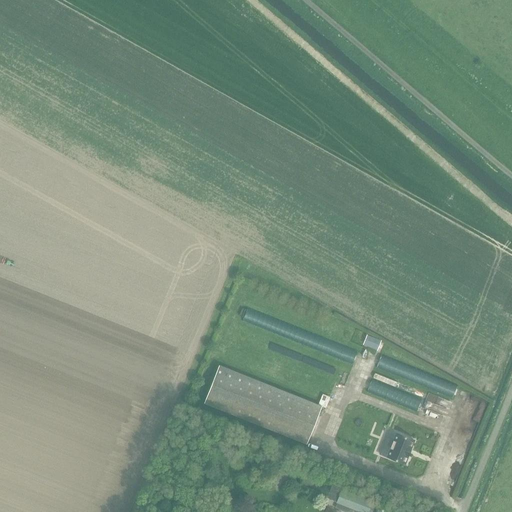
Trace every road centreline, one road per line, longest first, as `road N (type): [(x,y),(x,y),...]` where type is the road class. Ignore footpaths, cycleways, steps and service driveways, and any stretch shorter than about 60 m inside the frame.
road 1 (unclassified): [(511,175),(305,0)]
road 2 (track): [(343,0),(511,142)]
road 3 (unclassified): [(463,511),(511,391)]
